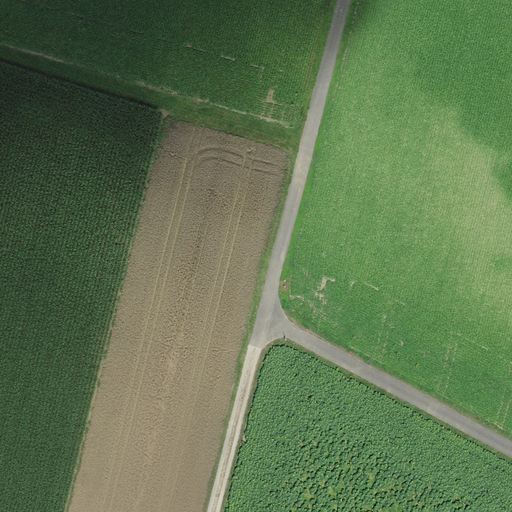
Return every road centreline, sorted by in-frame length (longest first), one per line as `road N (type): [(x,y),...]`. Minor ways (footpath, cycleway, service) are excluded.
road 1 (track): [(212,511),(261,320),(511,452)]
road 2 (residential): [(261,320),(339,0)]
road 3 (track): [(0,55),(303,146)]
